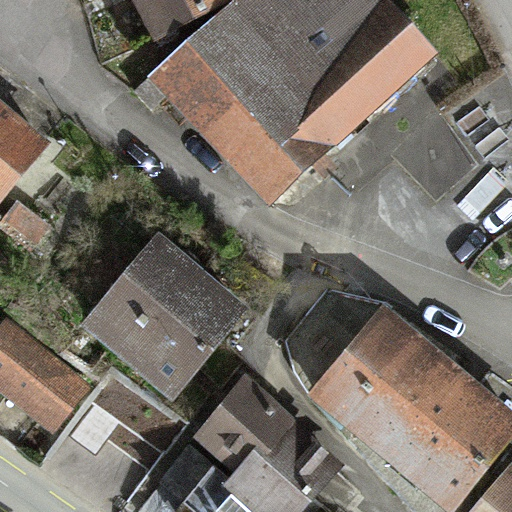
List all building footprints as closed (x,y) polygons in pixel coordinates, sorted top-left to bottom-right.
[(149,0),(167,33),(226,0),(149,0)] [(387,0),(352,30),(326,0),(247,0),(175,61),(290,196),(466,46),(426,0),(387,0)] [(0,227),(75,143),(0,76),(0,227)] [(259,307),(176,236),(104,319),(187,390),(259,307)] [(459,511),(511,456),(511,416),(393,317),(322,395),(456,511),(459,511)] [(100,386),(17,322),(0,344),(0,389),(61,437),(100,386)] [(313,450),(238,395),(188,463),(223,488),(205,511),(316,511),(322,504),(290,481),(313,450)] [(511,511),(511,467),(473,511),(511,511)] [(349,511),(334,502),(327,511),(349,511)]
